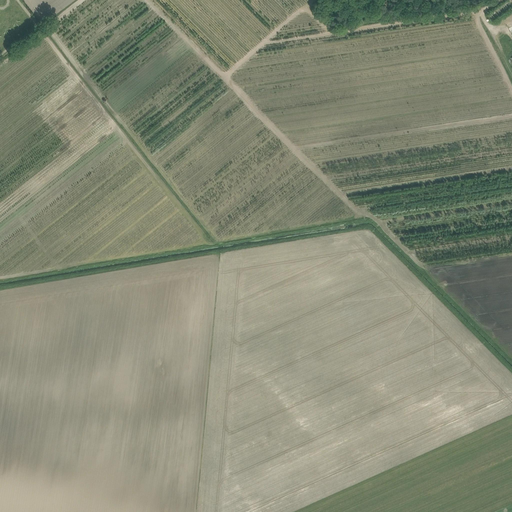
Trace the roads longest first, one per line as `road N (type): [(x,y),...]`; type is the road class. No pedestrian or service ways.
road 1 (track): [(367,220),(0,280)]
road 2 (track): [(315,0),(226,74),(367,220)]
